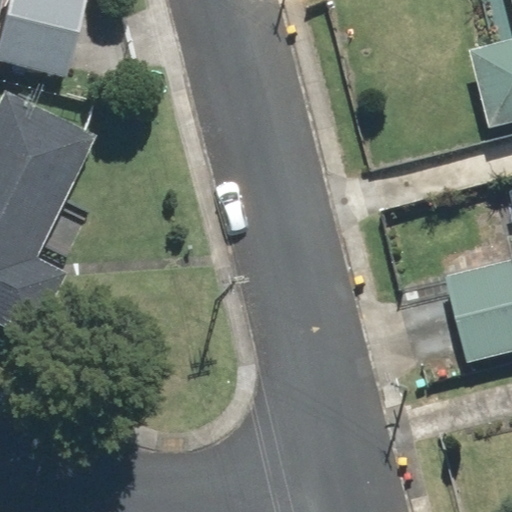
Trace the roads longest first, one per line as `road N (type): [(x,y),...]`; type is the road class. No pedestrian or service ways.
road 1 (residential): [(350,511),(220,0)]
road 2 (residential): [(0,464),(189,511)]
